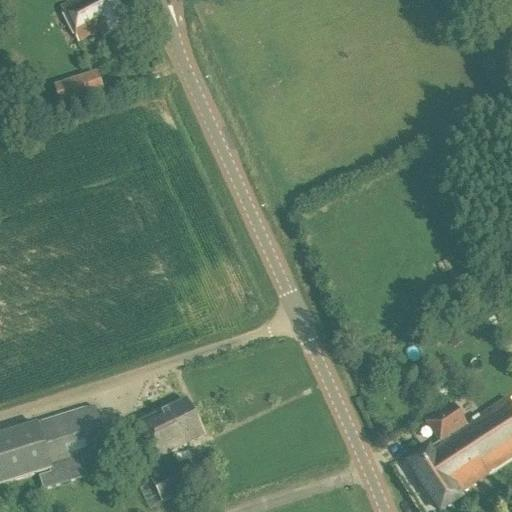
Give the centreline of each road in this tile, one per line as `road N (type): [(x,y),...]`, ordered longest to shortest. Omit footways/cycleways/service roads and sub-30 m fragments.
road 1 (tertiary): [(378,511),(328,376),(183,61)]
road 2 (unknown): [(298,311),(0,410)]
